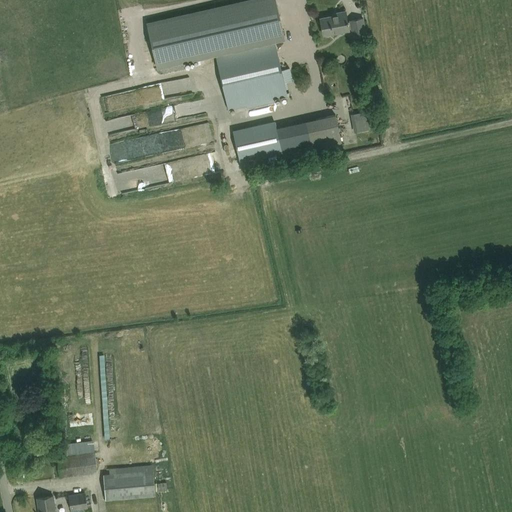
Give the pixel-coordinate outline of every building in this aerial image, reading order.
[(157,69),(216,56),(228,109),(277,98),(287,95),(284,83),(292,81),(289,68),(281,70),(275,42),(285,40),(275,0),(241,0),(146,22),(157,69)] [(337,13),(337,15),(320,18),(323,35),(349,30),(345,11),(337,13)] [(352,37),(366,35),(364,18),(349,20),(352,37)] [(6,78),(0,78),(0,89),(8,88),(6,78)] [(0,103),(0,113),(9,111),(7,102),(0,103)] [(341,140),(335,114),(326,116),(331,142),(341,140)] [(374,114),(359,117),(363,135),(377,131),(374,114)] [(241,162),(282,153),(275,121),(233,130),(241,162)] [(164,158),(207,146),(202,127),(184,132),(168,137),(168,139),(159,142),(164,158)] [(65,456),(58,457),(57,457),(59,477),(93,473),(97,467),(95,453),(93,440),(64,444),(65,456)] [(112,473),(104,474),(106,500),(156,496),(155,491),(167,490),(166,482),(155,483),(154,470),(153,470),(153,465),(111,468),(112,473)] [(68,495),(70,510),(71,510),(83,508),(87,508),(85,492),(68,495)] [(55,511),(53,496),(37,498),(38,511),(55,511)]
